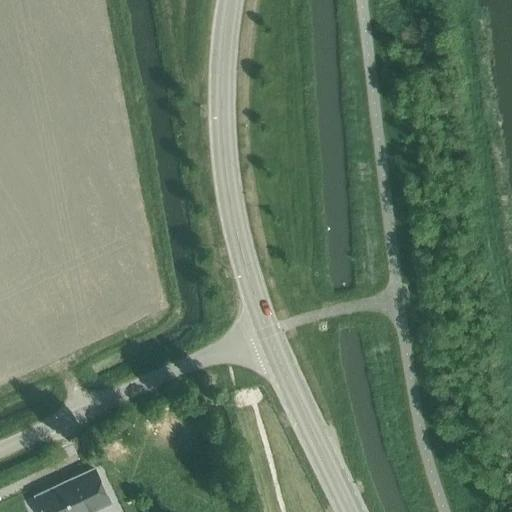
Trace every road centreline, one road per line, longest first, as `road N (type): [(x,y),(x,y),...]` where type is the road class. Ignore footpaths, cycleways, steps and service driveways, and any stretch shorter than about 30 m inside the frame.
road 1 (tertiary): [(260,332),(226,192),(227,0)]
road 2 (unclassified): [(0,451),(260,332)]
road 3 (tertiary): [(347,511),(260,332)]
